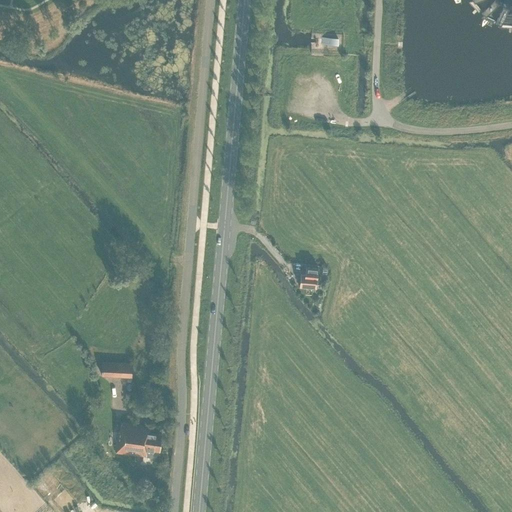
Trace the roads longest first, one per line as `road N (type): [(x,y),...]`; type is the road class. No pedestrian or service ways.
road 1 (primary): [(198,511),(244,0)]
road 2 (unclassified): [(173,511),(210,0)]
road 3 (unclassified): [(379,116),(434,132),(511,125)]
